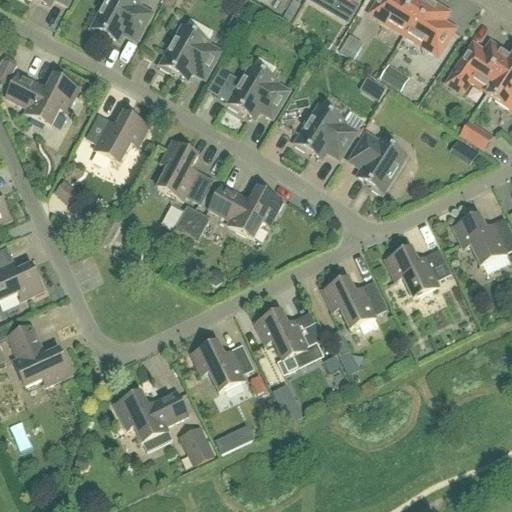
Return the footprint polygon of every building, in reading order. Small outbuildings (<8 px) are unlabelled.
[(21,0),(21,1),(32,6),(34,3),(50,12),(54,4),(67,11),(72,0),(21,0)] [(139,10),(120,0),(110,0),(91,36),(101,42),(103,39),(119,48),(123,40),(136,47),(152,19),(138,12),(139,10)] [(308,0),(307,3),(348,27),(357,11),(351,7),(354,0),(308,0)] [(404,41),(427,4),(419,0),(382,0),(370,20),(404,41)] [(404,41),(438,62),(455,34),(443,27),(449,18),(427,4),(404,41)] [(184,34),(206,47),(212,36),(190,24),(184,34)] [(184,34),(182,33),(159,73),(170,79),(172,77),(187,86),(192,77),(205,85),(221,57),(208,50),(209,48),(206,47),(184,34)] [(352,68),(360,54),(347,46),(338,59),(352,68)] [(447,90),(462,100),(470,86),(488,98),(478,114),(511,63),(511,62),(491,48),(485,57),(473,50),(447,90)] [(511,62),(511,63),(478,114),(479,115),(487,101),(510,116),(511,113),(511,61),(511,62)] [(4,65),(0,71),(0,85),(8,90),(17,72),(4,65)] [(410,84),(389,70),(380,84),(401,97),(410,84)] [(276,90),(277,88),(251,72),(227,112),(238,118),(239,115),(255,125),(260,117),(273,124),(289,97),(276,90)] [(221,75),(208,96),(226,106),(238,85),(221,75)] [(18,80),(6,104),(27,115),(25,119),(51,133),(60,116),(66,119),(79,94),(54,82),(47,95),(18,80)] [(367,85),(360,95),(377,107),(384,96),(367,85)] [(345,129),(319,112),(294,151),(305,158),(306,155),(322,165),(327,157),(339,165),(356,138),(343,131),(345,129)] [(117,132),(99,123),(87,145),(97,150),(94,156),(120,170),(131,150),(137,153),(149,133),(124,119),(117,132)] [(491,143),(469,129),(461,140),(467,144),(484,155),(491,143)] [(379,148),(366,140),(350,167),(362,175),(357,183),(373,192),(371,195),(381,202),(406,163),(380,146),(379,148)] [(198,162),(173,149),(160,173),(166,176),(157,193),(183,207),(186,202),(201,210),(213,187),(191,175),(198,162)] [(470,170),(477,158),(472,155),(465,167),(470,170)] [(68,211),(78,198),(66,188),(56,200),(68,211)] [(282,208),(257,194),(250,207),(222,192),(209,215),(230,227),(228,231),(253,245),(263,228),(269,232),(282,208)] [(0,230),(10,225),(0,203),(0,230)] [(186,241),(200,218),(188,212),(175,235),(186,241)] [(211,225),(200,218),(186,241),(199,248),(211,225)] [(506,258),(511,255),(511,241),(504,225),(486,234),(479,221),(454,234),(464,255),(470,251),(481,272),(507,259),(506,258)] [(0,308),(19,300),(22,306),(43,296),(31,271),(18,277),(7,254),(0,257),(0,308)] [(436,286),(450,280),(439,257),(418,267),(412,254),(386,266),(396,287),(403,284),(413,305),(439,292),(436,286)] [(349,285),(323,297),(333,318),(340,315),(350,336),(376,323),(375,321),(386,315),(374,289),(355,298),(349,285)] [(281,317),(256,330),(266,351),(272,347),(282,368),(292,364),(298,375),(323,363),(317,350),(323,347),(310,320),(288,331),(281,317)] [(13,367),(25,394),(43,386),(46,392),(71,381),(59,355),(45,361),(32,332),(8,343),(18,365),(13,367)] [(219,399),(245,386),(243,380),(253,375),(242,353),(224,361),(218,348),(192,360),(202,381),(209,378),(219,399)] [(350,358),(339,363),(348,380),(358,375),(350,358)] [(141,399),(116,411),(128,436),(134,432),(142,450),(143,449),(147,457),(172,445),(168,437),(169,437),(167,432),(188,422),(177,398),(148,412),(141,399)] [(293,405),(279,412),(288,430),(302,423),(293,405)] [(188,438),(178,443),(192,473),(202,468),(215,462),(201,432),(188,438)] [(235,454),(229,441),(216,447),(222,460),(235,454)]
